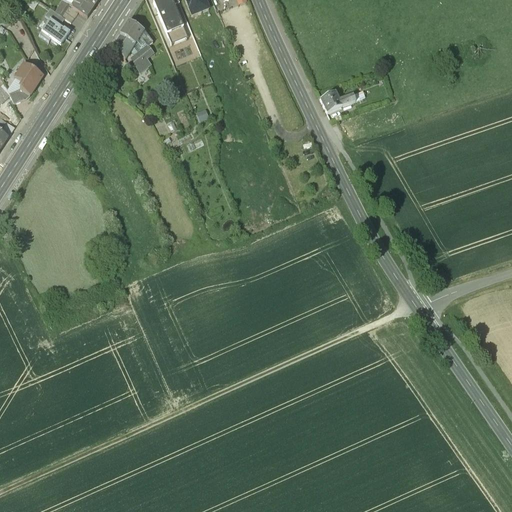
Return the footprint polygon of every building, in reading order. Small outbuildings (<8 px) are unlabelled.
[(67,0),(65,4),(73,9),(78,0),(67,0)] [(78,0),(73,9),(83,16),(88,19),(100,0),(78,0)] [(174,7),(170,0),(163,0),(161,1),(153,5),(167,36),(168,35),(183,29),(174,7)] [(209,0),(183,0),(192,19),(208,12),(205,3),(210,1),(209,0)] [(79,15),(67,7),(63,12),(75,20),(79,15)] [(44,19),(49,23),(59,29),(64,22),(49,12),(44,19)] [(75,20),(63,12),(60,17),(65,21),(71,25),(75,20)] [(61,48),(69,36),(59,29),(49,23),(41,35),(51,42),(61,48)] [(144,33),(130,23),(121,37),(135,46),(142,36),(144,33)] [(183,29),(167,36),(168,40),(185,33),(183,29)] [(151,42),(144,33),(142,36),(148,45),(151,42)] [(51,42),(41,35),(38,38),(48,45),(51,42)] [(142,36),(135,46),(141,53),(148,48),(149,48),(150,48),(148,45),(142,36)] [(135,46),(121,37),(117,43),(126,61),(135,46)] [(141,53),(132,61),(136,69),(144,63),(147,60),(154,55),(149,48),(148,48),(141,53)] [(43,77),(24,66),(20,72),(18,72),(17,73),(15,74),(15,76),(15,78),(15,79),(24,85),(20,91),(31,97),(43,77)] [(4,85),(0,89),(0,106),(10,97),(4,85)] [(20,91),(9,95),(14,105),(28,100),(31,97),(20,91)] [(365,93),(353,97),(355,104),(367,99),(365,93)] [(151,94),(141,98),(148,113),(158,108),(151,94)] [(335,94),(319,102),(327,116),(342,108),(355,104),(353,97),(339,102),(335,94)] [(198,123),(207,120),(204,112),(195,116),(198,123)] [(343,115),(334,119),(336,124),(345,120),(343,115)] [(6,120),(0,129),(0,131),(9,138),(16,127),(6,120)] [(0,152),(9,138),(0,132),(0,152)]
